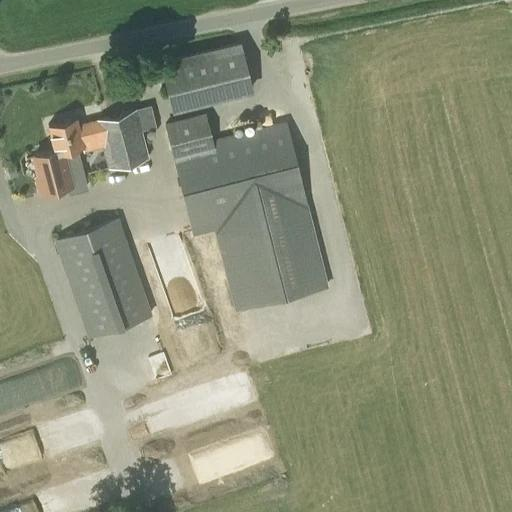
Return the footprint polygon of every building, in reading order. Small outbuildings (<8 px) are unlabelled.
[(251,88),(239,42),(162,61),(163,65),(137,71),(141,85),(167,79),(174,108),(251,88)] [(156,126),(150,104),(78,123),(76,117),(48,126),(54,148),(34,154),(41,177),(37,178),(41,193),(71,184),(62,151),(80,146),(82,152),(102,146),(108,168),(148,157),(142,129),(156,126)] [(287,121),(244,132),(244,133),(213,141),(206,111),(165,121),(172,150),(193,235),(214,230),(234,309),(328,285),(307,206),(287,121)] [(89,337),(150,316),(116,220),(55,241),(89,337)] [(64,365),(0,385),(0,416),(73,393),(64,365)]
